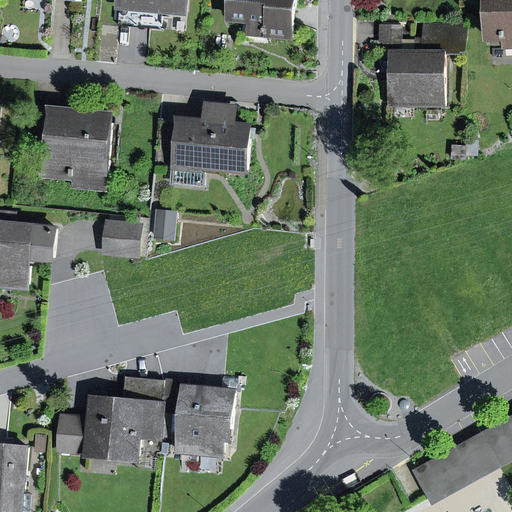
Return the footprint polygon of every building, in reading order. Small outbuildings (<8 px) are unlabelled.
[(121,0),(121,5),(164,9),(186,11),(186,0),(121,0)] [(293,37),(295,24),(290,23),(292,8),(296,9),(296,0),(233,0),(232,19),(270,23),(269,29),(266,29),(266,33),(269,33),(268,35),(293,37)] [(511,0),(488,0),(490,39),(503,39),(511,38),(511,0)] [(121,5),(119,27),(151,29),(156,22),(164,18),(164,9),(121,5)] [(404,26),(380,26),(380,45),(390,46),(390,53),(392,53),(425,53),(425,41),(403,41),(404,26)] [(392,53),(391,106),(447,106),(448,54),(459,55),(460,53),(467,53),(467,30),(426,29),(425,41),(425,53),(392,53)] [(504,47),(511,46),(511,38),(503,39),(504,47)] [(47,141),(45,168),(76,171),(75,179),(74,187),(109,190),(116,124),(110,123),(111,114),(33,107),(30,139),(47,141)] [(203,186),(205,166),(249,171),(253,129),(234,127),(236,110),(212,107),(210,124),(160,119),(155,168),(175,170),(173,183),(203,186)] [(44,176),(75,179),(76,171),(45,168),(44,176)] [(41,258),(56,259),(58,230),(15,226),(17,214),(0,212),(0,285),(30,288),(32,263),(37,264),(38,254),(41,254),(41,258)] [(175,240),(177,217),(160,215),(158,238),(175,240)] [(142,226),(112,223),(109,253),(139,256),(142,226)] [(143,437),(162,439),(163,435),(167,381),(141,379),(141,381),(140,395),(127,394),(126,404),(95,401),(94,422),(64,420),(61,451),(141,458),(143,437)] [(140,395),(141,381),(128,380),(127,394),(140,395)] [(227,429),(233,430),(237,394),(188,389),(188,383),(167,381),(163,435),(183,438),(182,449),(225,453),(227,429)] [(511,419),(482,436),(496,461),(511,452),(511,419)] [(39,436),(38,451),(46,452),(47,437),(39,436)] [(511,452),(496,461),(482,436),(471,442),(456,450),(470,475),(431,497),(434,504),(511,461),(511,452)] [(25,495),(30,448),(0,446),(0,510),(21,511),(30,511),(32,495),(25,495)] [(417,472),(431,497),(470,475),(456,450),(417,472)]
